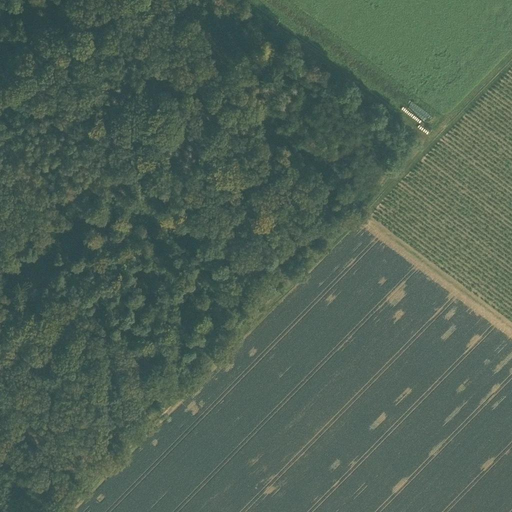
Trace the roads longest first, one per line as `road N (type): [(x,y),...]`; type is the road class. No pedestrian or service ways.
road 1 (track): [(67,511),(511,64)]
road 2 (track): [(233,0),(430,148)]
